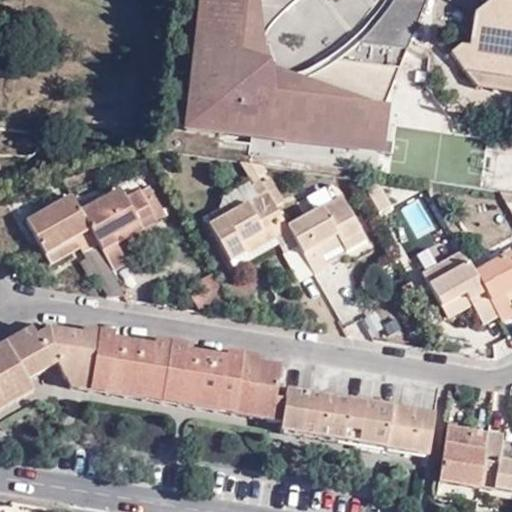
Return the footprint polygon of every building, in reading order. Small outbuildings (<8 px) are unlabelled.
[(196,0),(182,127),(248,135),(249,118),(234,116),(235,101),(256,103),(258,94),(260,71),(270,66),(264,60),(261,52),(259,44),(260,35),(257,34),(261,6),(283,10),(284,8),(293,0),(196,0)] [(313,63),(312,66),(311,79),(380,108),(421,0),(388,0),(387,3),(373,20),(358,36),(341,51),(322,63),(318,61),(317,61),(313,63)] [(511,0),(487,0),(472,13),(464,50),(451,47),(443,55),(471,90),(484,82),(485,69),(511,71),(511,0)] [(261,6),(257,34),(260,35),(268,26),(283,10),(261,6)] [(511,71),(485,69),(484,82),(471,90),(511,98),(511,71)] [(373,125),(380,108),(311,79),(309,100),(373,125)] [(373,125),(309,100),(271,96),(258,94),(256,103),(235,101),(234,116),(249,118),(248,135),(378,151),(383,109),(380,108),(373,125)] [(376,214),(387,207),(378,191),(367,198),(376,214)] [(120,198),(79,221),(96,251),(111,276),(128,266),(116,243),(135,232),(153,223),(138,197),(123,204),(120,198)] [(283,258),(299,250),(289,231),(270,197),(229,219),(203,233),(226,271),(244,261),(238,252),(270,235),(275,245),(283,258)] [(84,257),(96,251),(79,221),(69,202),(27,226),(45,258),(74,243),(78,250),(84,257)] [(336,206),(289,231),(299,250),(316,280),(329,269),(319,251),(337,241),(343,251),(365,239),(344,202),(336,206)] [(157,229),(153,223),(135,232),(139,239),(157,229)] [(244,261),(275,245),(270,235),(238,252),(244,261)] [(365,239),(343,251),(347,259),(370,246),(365,239)] [(347,259),(343,251),(337,241),(319,251),(329,269),(347,259)] [(49,265),(78,250),(74,243),(45,258),(49,265)] [(482,327),(497,318),(473,275),(461,254),(420,277),(440,311),(465,297),(471,308),(482,327)] [(511,254),(473,275),(497,318),(500,323),(511,315),(511,309),(503,295),(511,291),(511,254)] [(200,309),(222,298),(210,277),(188,289),(200,309)] [(447,322),(471,308),(465,297),(440,311),(447,322)] [(254,367),(255,357),(221,351),(219,361),(182,354),(183,345),(148,339),(146,349),(111,342),(112,332),(78,327),(76,340),(44,335),(31,340),(26,334),(0,346),(0,395),(20,385),(54,368),(62,382),(269,416),(270,405),(276,371),(254,367)] [(67,392),(278,425),(281,407),(270,405),(269,416),(62,382),(67,392)] [(20,385),(0,395),(0,413),(27,400),(23,391),(20,385)] [(276,437),(421,460),(429,418),(283,394),(281,407),(278,425),(276,433),(276,437)] [(438,483),(474,489),(484,432),(448,427),(438,483)] [(511,495),(511,447),(502,445),(504,434),(484,432),(474,489),(511,495)]
